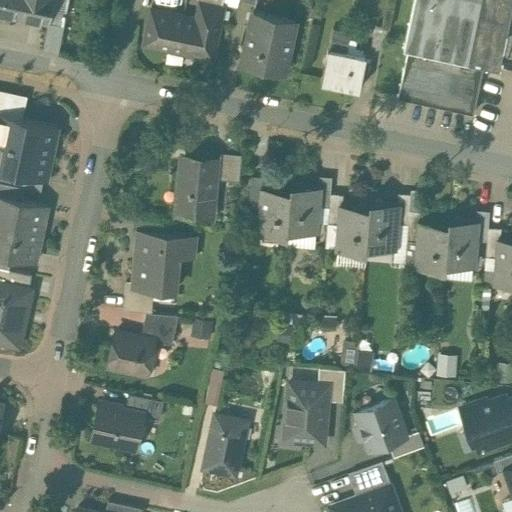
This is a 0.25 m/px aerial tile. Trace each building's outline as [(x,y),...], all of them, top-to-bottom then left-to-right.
[(0,0),(0,10),(16,14),(17,6),(18,0),(0,0)] [(51,0),(18,0),(17,6),(49,13),(51,0)] [(222,3),(209,0),(202,0),(198,20),(218,24),(222,3)] [(413,0),(404,48),(408,49),(467,62),(480,0),(413,0)] [(511,0),(480,0),(467,62),(483,65),(498,69),(511,0)] [(49,13),(17,6),(16,14),(48,21),(49,13)] [(198,20),(153,10),(146,42),(211,56),(218,24),(198,20)] [(295,19),(253,10),(241,63),(283,72),(295,19)] [(387,26),(376,24),(371,47),(382,50),(387,26)] [(350,30),(333,27),(328,47),(321,82),(322,82),(322,80),(357,87),(357,90),(358,90),(366,55),(345,51),(350,30)] [(467,62),(408,49),(398,96),(473,112),(483,65),(467,62)] [(22,100),(0,95),(0,108),(19,112),(22,100)] [(57,125),(0,113),(0,141),(7,143),(2,166),(0,165),(0,167),(43,177),(45,177),(51,152),(53,152),(54,151),(51,150),(54,140),(56,141),(56,139),(54,139),(57,125)] [(213,160),(185,157),(180,209),(208,211),(211,177),(220,178),(221,164),(213,164),(213,160)] [(43,177),(0,167),(0,181),(24,186),(40,190),(43,177)] [(264,176),(251,175),(249,205),(261,206),(263,186),(264,186),(264,176)] [(332,176),(319,175),(318,184),(319,185),(317,205),(329,206),(330,192),(332,176)] [(24,186),(0,181),(0,194),(21,199),(24,186)] [(318,184),(290,182),(290,188),(287,228),(288,229),(315,231),(317,205),(319,185),(318,184)] [(264,186),(263,186),(261,206),(259,232),(287,234),(288,229),(287,228),(290,188),(264,186)] [(343,193),(330,192),(329,206),(328,222),(340,223),(341,203),(342,203),(343,193)] [(410,193),(397,192),(397,201),(398,202),(396,222),(408,223),(409,209),(410,193)] [(0,194),(0,217),(3,218),(0,232),(0,252),(11,255),(36,260),(48,205),(21,199),(0,194)] [(397,201),(369,199),(369,205),(366,245),(394,248),(396,222),(398,202),(397,201)] [(342,203),(341,203),(340,223),(337,249),(366,251),(366,245),(369,205),(342,203)] [(489,210),(476,208),(475,218),(477,218),(475,239),(487,240),(488,225),(489,210)] [(422,210),(409,209),(408,223),(407,239),(418,240),(420,219),(421,220),(422,210)] [(475,218),(448,216),(448,222),(445,262),(473,265),(475,239),(477,218),(475,218)] [(157,219),(134,217),(133,229),(138,230),(156,231),(157,219)] [(421,220),(420,219),(418,240),(416,266),(445,268),(445,262),(448,222),(421,220)] [(501,226),(488,225),(487,240),(485,256),(497,257),(499,236),(500,236),(501,226)] [(156,231),(138,230),(134,280),(134,282),(154,283),(174,285),(177,253),(192,254),(194,235),(156,231)] [(511,237),(500,236),(499,236),(497,257),(495,282),(511,283),(511,237)] [(0,266),(9,268),(11,255),(0,252),(0,266)] [(9,268),(0,266),(0,280),(9,283),(8,289),(29,294),(30,287),(28,287),(31,273),(9,268)] [(154,283),(134,282),(134,280),(126,279),(123,309),(146,311),(151,311),(154,283)] [(0,280),(0,339),(18,344),(29,294),(8,289),(9,283),(0,280)] [(178,313),(151,311),(146,311),(141,335),(154,338),(155,339),(172,343),(178,313)] [(192,332),(212,336),(215,318),(196,314),(192,332)] [(141,335),(115,329),(108,364),(147,373),(154,338),(141,335)] [(358,340),(346,339),(343,363),(355,365),(356,364),(357,352),(357,351),(358,340)] [(357,351),(357,352),(356,364),(355,365),(355,368),(367,370),(369,353),(357,351)] [(438,351),(438,373),(457,373),(457,351),(438,351)] [(222,402),(229,367),(216,364),(209,400),(222,402)] [(345,368),(319,366),(317,382),(328,383),(326,398),(342,400),(345,368)] [(317,382),(289,380),(284,436),(323,440),(326,398),(328,383),(317,382)] [(511,393),(511,390),(460,408),(475,450),(511,436),(511,393)] [(163,399),(128,391),(125,407),(142,411),(142,413),(160,416),(163,399)] [(392,396),(355,410),(369,447),(388,440),(406,433),(392,396)] [(125,407),(99,401),(92,436),(120,442),(125,439),(136,441),(142,413),(142,411),(125,407)] [(214,411),(203,466),(235,473),(247,418),(214,411)] [(406,433),(388,440),(393,455),(423,444),(418,429),(406,433)] [(511,447),(492,454),(507,501),(511,499),(511,447)] [(357,494),(389,482),(381,460),(349,471),(357,494)] [(466,472),(449,478),(452,488),(470,482),(466,472)] [(357,494),(330,503),(332,511),(399,511),(389,482),(357,494)] [(475,511),(470,496),(455,501),(458,511),(475,511)] [(141,511),(143,506),(108,498),(105,511),(108,511),(141,511)]
